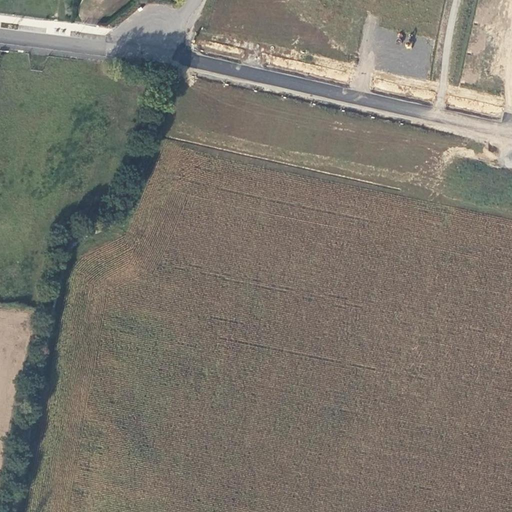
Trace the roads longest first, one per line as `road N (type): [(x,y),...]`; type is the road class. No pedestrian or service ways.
road 1 (residential): [(511,132),(155,49)]
road 2 (residential): [(0,35),(155,49)]
